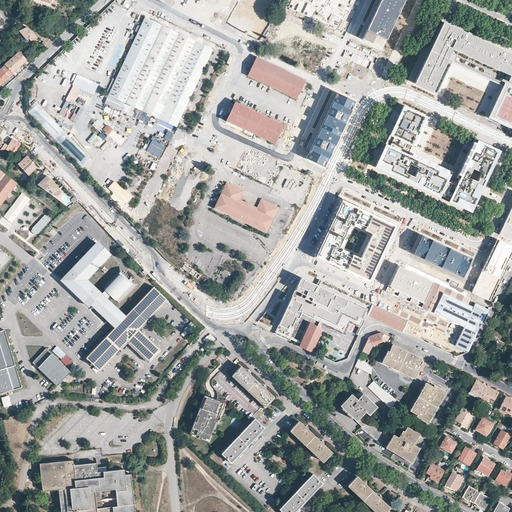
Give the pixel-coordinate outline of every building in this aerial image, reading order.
[(279,0),(266,0),(265,4),(274,10),(279,0)] [(339,31),(353,0),(330,0),(328,4),(319,0),(291,0),(288,7),(339,31)] [(402,0),(382,0),(363,39),(380,47),(402,0)] [(230,21),(258,38),(270,18),(260,13),(255,22),(253,21),(255,17),(249,14),(247,17),(245,16),(250,7),(241,2),(230,21)] [(18,24),(12,19),(9,22),(15,27),(18,24)] [(176,126),(211,50),(144,19),(142,23),(140,27),(137,34),(134,42),(127,55),(126,59),(124,63),(119,73),(116,80),(109,95),(125,103),(134,107),(176,126)] [(443,21),(414,83),(436,93),(449,67),(500,91),(487,117),(510,128),(511,123),(511,54),(445,22),(443,21)] [(35,37),(26,28),(19,31),(26,40),(28,38),(31,41),(35,37)] [(47,48),(54,42),(46,38),(45,40),(42,43),(47,48)] [(125,54),(127,55),(134,42),(131,41),(125,54)] [(12,57),(21,66),(27,60),(19,51),(12,57)] [(13,73),(21,66),(12,57),(5,64),(5,65),(0,69),(0,85),(6,80),(13,73)] [(304,81),(256,59),(248,75),(296,98),(304,81)] [(106,94),(109,95),(116,80),(113,79),(106,94)] [(81,89),(73,85),(67,97),(75,101),(81,89)] [(323,167),(354,102),(337,94),(306,159),(323,167)] [(75,101),(67,97),(65,100),(66,101),(69,102),(80,108),(83,110),(85,106),(84,106),(77,102),(75,101)] [(27,110),(83,169),(93,159),(56,120),(37,101),(27,110)] [(69,102),(66,101),(59,114),(65,117),(68,110),(66,108),(69,102)] [(274,144),(282,127),(234,104),(227,121),(274,144)] [(446,181),(451,171),(419,157),(409,152),(412,145),(415,147),(418,141),(428,118),(403,106),(375,167),(408,182),(470,212),(487,177),(500,150),(474,139),(461,166),(456,177),(459,178),(456,185),(446,181)] [(83,110),(80,108),(77,115),(73,121),(76,123),(83,110)] [(108,135),(103,131),(101,133),(99,136),(104,140),(105,140),(108,135)] [(98,136),(93,133),(88,141),(92,144),(101,148),(104,151),(110,144),(107,141),(105,140),(104,140),(99,136),(98,136)] [(148,152),(162,158),(167,147),(162,145),(163,141),(154,137),(148,152)] [(20,143),(12,138),(11,138),(7,145),(0,140),(0,147),(2,149),(6,148),(10,151),(11,150),(15,152),(20,143)] [(36,167),(31,162),(32,161),(27,155),(18,163),(28,174),(36,167)] [(0,204),(16,183),(0,170),(0,204)] [(46,175),(37,184),(46,192),(48,190),(49,189),(53,193),(54,193),(59,188),(46,175)] [(291,181),(287,180),(284,186),(290,188),(292,184),(295,186),(297,182),(292,179),(291,181)] [(120,186),(114,181),(108,188),(113,193),(110,197),(122,209),(133,197),(120,186)] [(244,191),(226,182),(213,209),(266,234),(279,208),(261,199),(256,208),(252,205),(252,204),(245,201),(245,202),(240,200),(244,191)] [(31,199),(22,193),(4,217),(8,220),(12,223),(31,199)] [(342,199),(314,257),(326,263),(345,271),(352,255),(339,249),(353,219),(367,225),(371,216),(372,213),(342,199)] [(511,206),(499,234),(511,239),(511,206)] [(397,225),(372,213),(371,216),(367,225),(377,230),(363,260),(352,255),(345,271),(370,282),(397,225)] [(51,220),(45,214),(33,227),(32,231),(34,233),(35,234),(39,233),(51,220)] [(48,233),(52,237),(57,233),(54,229),(48,233)] [(463,276),(472,258),(423,235),(415,253),(463,276)] [(511,248),(496,241),(472,293),(487,300),(511,248)] [(99,270),(101,271),(113,258),(99,244),(62,283),(61,284),(91,312),(92,310),(64,284),(99,247),(111,258),(99,270)] [(89,283),(101,271),(99,270),(111,258),(99,247),(64,284),(92,310),(94,308),(115,328),(125,317),(108,301),(103,297),(89,283)] [(201,275),(185,265),(182,269),(198,280),(201,275)] [(433,281),(399,265),(388,290),(422,306),(433,281)] [(138,284),(119,266),(99,287),(106,293),(111,298),(118,305),(138,284)] [(232,275),(220,269),(217,276),(219,278),(218,280),(227,285),(232,275)] [(356,334),(358,335),(367,315),(372,304),(322,280),(319,286),(301,278),(275,334),(282,337),(289,340),(300,315),(344,336),(350,323),(359,327),(356,334)] [(433,281),(422,306),(434,311),(443,293),(466,303),(469,297),(433,281)] [(159,350),(138,329),(166,299),(154,287),(125,317),(115,328),(86,358),(99,370),(127,340),(149,361),(159,350)] [(443,293),(434,311),(457,322),(462,311),(469,315),(464,325),(455,346),(468,352),(488,309),(474,303),(473,307),(466,303),(443,293)] [(367,315),(403,331),(408,321),(379,307),(372,304),(367,315)] [(469,315),(462,311),(457,322),(464,325),(469,315)] [(196,326),(192,321),(185,329),(189,333),(196,326)] [(424,328),(408,321),(403,331),(419,339),(424,328)] [(323,328),(312,322),(300,346),(312,351),(323,328)] [(0,393),(22,387),(5,329),(4,329),(1,330),(1,329),(0,328),(0,393)] [(390,336),(380,331),(368,336),(363,349),(370,352),(373,344),(375,343),(381,341),(386,343),(390,336)] [(419,362),(421,357),(412,353),(412,354),(407,351),(407,350),(406,350),(406,351),(401,348),(393,344),(390,349),(388,348),(382,362),(414,377),(420,363),(419,362)] [(66,356),(57,347),(53,351),(62,360),(66,356)] [(70,371),(46,348),(33,362),(57,385),(70,371)] [(77,365),(68,358),(64,362),(72,370),(77,365)] [(358,358),(355,366),(371,373),(372,365),(371,364),(367,362),(358,358)] [(263,387),(264,386),(262,384),(261,383),(260,384),(250,374),(251,373),(249,372),(248,371),(247,372),(241,366),(232,375),(266,406),(274,397),(263,387)] [(380,386),(373,380),(368,386),(391,409),(395,399),(392,396),(391,395),(390,394),(383,389),(380,386)] [(480,398),(487,386),(476,380),(468,393),(480,399),(480,398)] [(426,422),(445,391),(431,383),(430,385),(425,382),(420,390),(421,391),(415,402),(414,402),(409,410),(414,413),(413,415),(426,422)] [(498,391),(487,386),(480,398),(491,404),(498,391)] [(340,406),(362,426),(368,419),(371,416),(369,414),(376,406),(363,393),(357,399),(351,394),(340,406)] [(225,403),(205,395),(202,401),(204,402),(202,408),(200,407),(197,414),(199,415),(196,422),(194,421),(189,433),(191,434),(192,432),(202,437),(201,439),(210,442),(213,435),(211,434),(212,431),(213,428),(214,424),(216,421),(217,417),(218,415),(221,409),(223,410),(225,403)] [(9,396),(1,398),(4,408),(12,406),(9,396)] [(510,414),(511,410),(511,400),(505,396),(499,407),(510,414)] [(465,426),(473,414),(468,411),(469,410),(465,408),(465,409),(461,407),(454,419),(465,426)] [(486,435),(493,423),(482,417),(475,429),(486,435)] [(231,462),(264,427),(255,418),(222,453),(231,462)] [(368,419),(362,426),(385,445),(389,437),(383,431),(382,433),(380,431),(368,419)] [(320,442),(321,440),(320,439),(319,438),(318,439),(307,429),(308,428),(307,427),(306,426),(305,427),(299,421),(290,430),(323,461),(332,452),(320,442)] [(419,448),(413,444),(419,433),(407,426),(402,434),(400,433),(398,437),(393,434),(386,446),(412,461),(419,448)] [(502,448),(510,435),(501,430),(493,443),(502,448)] [(445,436),(441,433),(435,444),(450,453),(456,444),(449,440),(450,438),(446,435),(445,436)] [(431,452),(434,447),(424,442),(420,448),(430,454),(431,452)] [(469,464),(476,453),(464,446),(464,447),(458,458),(469,464)] [(487,475),(494,464),(483,457),(477,469),(487,475)] [(136,511),(132,471),(125,472),(125,468),(107,470),(107,466),(98,467),(97,461),(74,464),(74,459),(40,462),(43,491),(59,490),(61,511),(62,511),(73,511),(72,511),(136,511)] [(433,464),(428,473),(433,476),(438,467),(433,464)] [(446,472),(438,467),(433,476),(431,478),(439,483),(446,472)] [(504,485),(511,474),(506,470),(505,472),(501,470),(495,479),(504,485)] [(456,491),(463,478),(453,472),(446,485),(456,491)] [(283,511),(293,511),(322,482),(312,473),(279,508),(283,511)] [(378,497),(379,496),(378,494),(377,493),(376,494),(365,484),(366,483),(365,482),(364,481),(363,482),(356,476),(348,485),(376,511),(385,511),(389,507),(378,497)] [(470,501),(473,503),(480,490),(478,489),(477,491),(468,485),(461,496),(469,501),(470,501)] [(480,490),(473,503),(476,505),(484,510),(490,499),(483,494),(484,492),(480,490)] [(506,511),(509,508),(498,501),(491,511),(506,511)]
